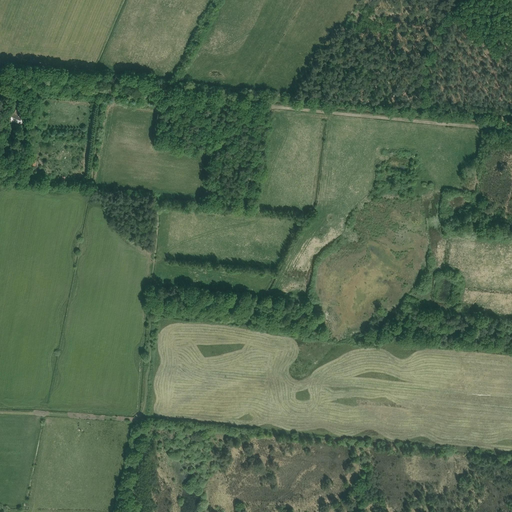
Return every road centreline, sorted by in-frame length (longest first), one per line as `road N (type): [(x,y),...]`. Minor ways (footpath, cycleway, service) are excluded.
road 1 (track): [(0,79),(264,106)]
road 2 (track): [(264,106),(511,130)]
